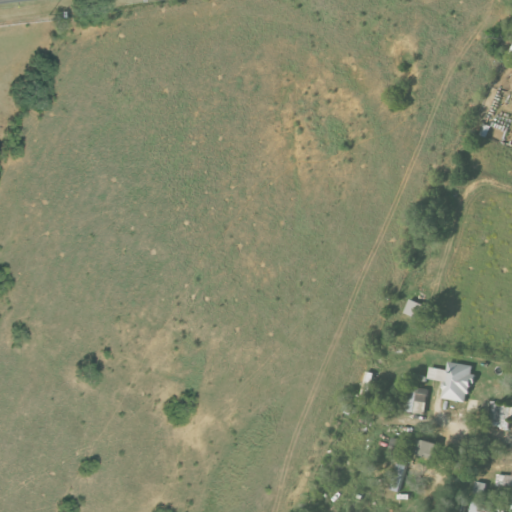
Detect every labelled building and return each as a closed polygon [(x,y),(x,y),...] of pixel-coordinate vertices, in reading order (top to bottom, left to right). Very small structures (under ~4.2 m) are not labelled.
[(425,304),(411,299),(410,299),(401,296),(396,309),(420,318),(425,304)] [(430,367),(428,379),(444,381),(442,399),(469,403),(474,365),(449,362),(447,369),(430,367)] [(427,402),(428,389),(418,388),(419,384),(409,383),(406,412),(414,412),(415,400),(427,402)] [(491,420),(508,419),(508,404),(491,404),(491,420)] [(404,453),(404,439),(391,438),(390,453),(404,453)] [(416,454),(434,459),(438,443),(420,438),(416,454)] [(401,492),(408,456),(399,454),(392,490),(401,492)] [(474,494),(485,496),(486,483),(476,482),(474,494)] [(491,511),(493,505),(472,501),(470,511),(491,511)]
